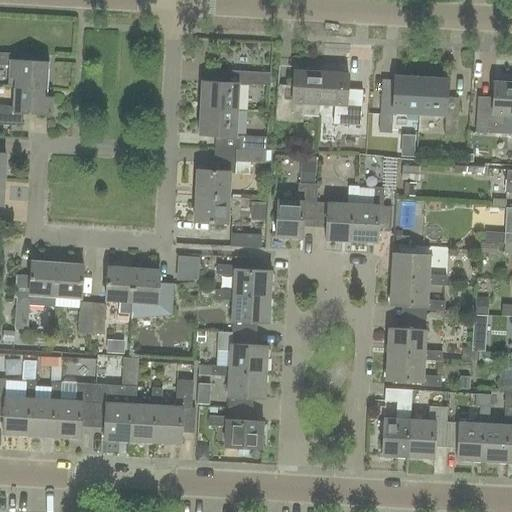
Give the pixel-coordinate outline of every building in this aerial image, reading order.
[(15,87),(47,89),(48,89),(50,62),(11,60),(11,54),(0,53),(0,66),(9,67),(9,78),(15,78),(15,87)] [(296,115),(320,116),(323,73),(296,71),(295,95),(280,94),(279,121),(296,122),(296,115)] [(271,74),(245,72),(244,85),(270,86),(271,74)] [(349,74),(323,73),(320,116),(323,116),(323,106),(339,106),(338,117),(348,118),(347,125),(362,126),(364,99),(348,98),(349,74)] [(395,113),(421,114),(423,78),(396,76),(394,109),(382,109),(380,133),(394,133),(395,113)] [(423,78),(421,114),(448,116),(447,137),(459,137),(460,113),(447,112),(449,79),(423,78)] [(201,109),(238,111),(239,84),(203,82),(201,109)] [(511,116),(511,83),(495,82),(494,107),(479,106),(477,133),(494,133),(494,127),(504,127),(505,116),(511,116)] [(46,97),(47,89),(15,87),(14,107),(0,106),(0,124),(19,126),(19,114),(53,115),(54,97),(46,97)] [(237,137),(238,111),(201,109),(200,135),(237,137)] [(242,137),(241,151),(266,152),(267,139),(242,137)] [(265,164),(266,152),(241,151),(237,151),(236,174),(251,175),(252,164),(265,164)] [(301,183),(315,183),(316,163),(302,163),(301,183)] [(402,168),(401,179),(418,180),(418,169),(402,168)] [(198,170),(197,196),(230,198),(231,172),(198,170)] [(305,227),(317,228),(318,203),(317,203),(318,185),(300,184),(299,201),(280,200),(277,237),(305,239),(305,227)] [(405,184),(404,196),(415,196),(415,185),(405,184)] [(318,203),(317,228),(328,229),(327,240),(354,242),(356,205),(360,205),(361,187),(351,187),(350,204),(329,203),(329,204),(318,203)] [(375,206),(360,205),(356,205),(354,242),(380,243),(380,232),(392,232),(394,208),(385,207),(386,189),(376,188),(375,206)] [(230,198),(197,196),(195,222),(229,224),(230,198)] [(267,219),(271,204),(255,201),(251,215),(267,219)] [(507,243),(507,244),(511,244),(511,208),(508,209),(507,234),(486,233),(486,242),(507,243)] [(397,232),(396,243),(410,244),(410,238),(403,237),(403,233),(397,232)] [(262,235),(232,234),(231,248),(262,249),(262,235)] [(480,245),(480,253),(495,254),(496,246),(480,245)] [(395,253),(393,280),(430,282),(430,285),(448,286),(448,276),(431,275),(432,256),(395,253)] [(178,254),(177,276),(198,276),(199,255),(178,254)] [(57,297),(59,265),(33,264),(31,300),(18,299),(16,329),(29,330),(31,305),(56,307),(56,297),(57,297)] [(59,265),(57,297),(82,299),(84,267),(59,265)] [(218,275),(236,276),(235,291),(235,295),(272,297),(273,272),(237,269),(237,266),(219,265),(218,275)] [(121,314),(133,315),(136,269),(108,268),(106,300),(122,301),(121,314)] [(136,269),(133,315),(145,315),(146,303),(158,303),(159,271),(136,269)] [(430,282),(393,280),(392,306),(428,308),(427,311),(446,312),(447,302),(429,301),(430,285),(430,282)] [(270,324),(272,297),(235,295),(235,291),(217,290),(217,300),(234,301),(233,321),(270,324)] [(478,298),(478,314),(488,315),(489,298),(478,298)] [(93,334),(95,304),(81,303),(79,334),(93,334)] [(107,305),(95,304),(93,334),(105,335),(107,305)] [(426,357),(426,361),(443,362),(444,352),(426,351),(428,331),(390,329),(389,355),(426,357)] [(198,333),(198,342),(206,343),(207,334),(198,333)] [(474,339),(473,351),(485,352),(486,340),(474,339)] [(230,371),(267,373),(269,346),(233,344),(233,342),(214,340),(214,350),(231,351),(230,367),(230,371)] [(463,353),(463,361),(471,362),(471,354),(463,353)] [(425,376),(426,361),(426,357),(389,355),(387,381),(423,383),(423,386),(442,387),(443,377),(425,376)] [(124,358),(124,368),(138,369),(139,359),(124,358)] [(199,375),(212,376),(213,366),(200,365),(199,375)] [(266,399),(267,373),(230,371),(230,367),(213,366),(212,376),(230,377),(229,397),(266,399)] [(461,377),(460,389),(470,389),(470,378),(461,377)] [(0,379),(0,422),(4,423),(3,435),(30,436),(32,400),(36,401),(37,381),(27,381),(26,400),(6,399),(7,379),(0,379)] [(158,407),(156,444),(182,445),(183,433),(195,434),(196,409),(193,409),(195,381),(179,380),(177,408),(162,408),(158,407)] [(511,380),(500,380),(500,389),(511,390),(511,380)] [(32,400),(30,436),(55,438),(57,402),(61,402),(62,384),(52,384),(51,401),(36,401),(32,400)] [(94,428),(96,386),(77,385),(76,403),(61,402),(57,402),(55,438),(82,439),(82,428),(94,428)] [(138,389),(96,386),(94,428),(105,429),(104,441),(131,442),(133,406),(137,406),(138,389)] [(131,442),(156,444),(158,407),(162,408),(163,390),(153,390),(152,407),(137,406),(133,406),(131,442)] [(411,421),(412,421),(413,391),(387,390),(386,403),(399,403),(398,420),(385,419),(383,457),(409,458),(411,421)] [(487,425),(485,462),(510,464),(511,427),(511,426),(511,394),(508,394),(506,426),(491,425),(487,425)] [(458,461),(485,462),(487,425),(491,425),(492,396),(478,395),(477,407),(482,408),(481,425),(460,424),(449,424),(447,449),(459,449),(458,461)] [(447,449),(449,424),(448,424),(449,408),(431,407),(430,422),(412,421),(411,421),(409,458),(435,459),(436,448),(447,449)] [(229,417),(210,416),(209,426),(227,427),(226,447),(263,449),(265,422),(229,420),(229,417)]
